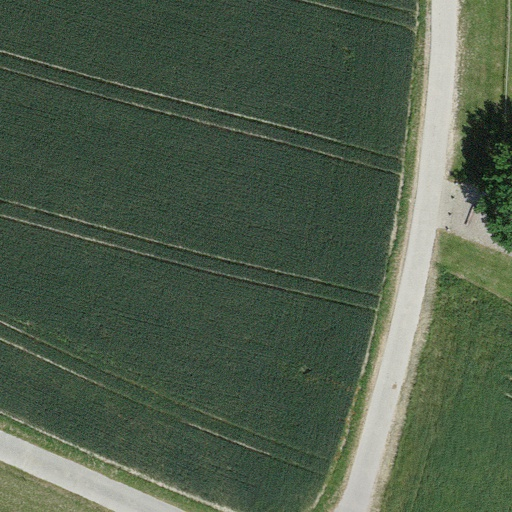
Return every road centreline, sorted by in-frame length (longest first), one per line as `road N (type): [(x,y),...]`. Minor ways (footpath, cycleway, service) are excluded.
road 1 (track): [(445,0),(418,264),(352,511)]
road 2 (track): [(0,447),(144,511)]
